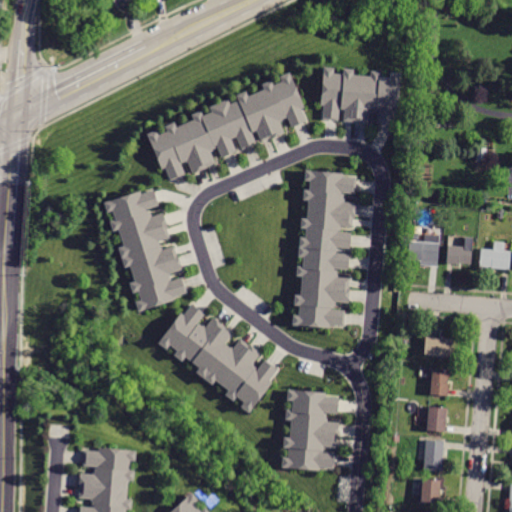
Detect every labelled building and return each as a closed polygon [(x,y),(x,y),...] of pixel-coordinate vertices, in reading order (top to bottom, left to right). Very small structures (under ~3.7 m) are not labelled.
[(340,108),(340,107),(339,106),(338,120),(322,119),(323,105),(320,105),(323,67),(334,68),(333,73),(342,74),(343,68),(353,69),(353,75),(370,76),(370,71),(381,72),(380,77),(389,78),(390,72),(400,73),(397,111),(394,111),(393,124),(377,122),(378,110),(377,110),(376,112),(372,111),(372,113),(369,113),(368,125),(352,123),(352,122),(343,121),(344,109),(340,108)] [(301,109),(307,122),(291,128),(287,118),(283,120),(283,121),(280,123),(284,134),(270,140),(269,138),(261,142),(256,131),(252,133),(257,144),(242,151),(236,138),(232,140),(237,152),(221,158),(216,147),(215,147),(216,149),(213,150),(214,152),(211,153),(215,163),(206,167),(207,169),(193,175),(187,162),(181,164),(185,175),(171,181),(165,168),(162,170),(147,135),(157,131),(159,135),(167,132),(165,127),(175,123),(176,127),(193,120),(191,115),(202,111),(203,115),(211,112),(209,108),(228,100),(230,104),(238,101),(236,96),(246,92),(248,97),(264,90),(262,85),(272,80),(274,85),(282,82),(280,77),(289,73),(304,108),(301,109)] [(486,161),(476,161),(477,148),(487,149),(486,161)] [(356,179),(355,194),(343,193),(343,198),(344,198),(344,202),(356,203),(355,219),(353,219),(352,228),(341,227),(340,232),(351,233),(350,249),(337,248),(336,253),(349,255),(348,271),(335,269),(335,271),(337,271),(337,275),(338,275),(338,278),(349,279),(349,287),(350,287),(348,302),(348,304),(336,302),(336,304),(334,304),(334,310),(345,311),(344,327),(330,325),(329,329),(292,326),(293,315),(298,316),(299,306),(294,305),(295,295),(300,296),(302,277),(296,276),(297,267),(302,267),(303,258),(298,257),(300,238),(305,238),(306,229),(300,229),(301,218),(306,219),(308,200),(303,200),(304,190),(309,190),(310,181),(304,181),(305,170),(342,174),(342,177),(356,179)] [(159,206),(146,210),(146,211),(149,211),(150,214),(151,214),(152,217),(164,213),(169,229),(167,229),(170,238),(158,242),(160,248),(162,247),(163,250),(175,246),(183,271),(171,274),(172,276),(170,276),(172,281),(182,278),(187,293),(174,297),(175,301),(139,313),(136,302),(141,301),(138,292),(133,293),(130,284),(134,282),(129,266),(125,268),(119,248),(123,247),(118,230),(113,231),(110,222),(115,221),(112,211),(107,213),(104,203),(140,192),(141,194),(154,190),(159,206)] [(409,260),(410,241),(424,242),(425,233),(440,235),(438,262),(409,260)] [(492,269),(492,267),(480,266),(481,248),(494,249),(495,242),(505,243),(504,250),(511,251),(510,270),(492,269)] [(447,263),(448,245),(472,247),(471,264),(459,263),(459,264),(447,263)] [(195,307),(205,315),(199,323),(202,326),(203,325),(206,327),(213,318),(226,328),(225,329),(232,335),(225,344),(230,348),(231,346),(233,348),(240,339),(247,345),(248,344),(261,354),(253,364),(255,365),(254,366),(257,369),(256,370),(257,371),(265,360),(278,370),(270,381),(272,383),(249,413),(241,407),(244,403),(237,397),(233,401),(225,395),(228,390),(215,381),(212,385),(196,372),(199,368),(185,357),(181,362),(174,356),(177,352),(169,346),(166,350),(158,344),(181,313),(184,315),(192,305),(195,307)] [(452,339),(451,358),(425,356),(426,337),(452,339)] [(448,384),(449,384),(448,396),(430,394),(432,371),(448,372),(448,384)] [(327,413),(326,418),(328,419),(327,422),(339,423),(338,439),(336,439),(336,448),(324,447),(324,452),(335,453),(334,469),(319,468),(319,471),(282,467),(283,457),(288,458),(289,448),(283,448),(284,438),(289,438),(291,420),(285,419),(286,409),(292,410),(292,401),(287,400),(288,389),(326,393),(325,397),(339,398),(338,414),(327,413)] [(429,407),(447,408),(445,432),(427,431),(429,407)] [(444,442),(443,449),(444,449),(442,472),(424,470),(425,455),(419,454),(419,446),(426,446),(426,440),(444,442)] [(98,449),(98,448),(135,451),(135,461),(130,461),(129,470),(134,471),(133,481),(128,481),(127,499),(132,500),(132,510),(126,509),(125,511),(80,511),(81,507),(92,508),(92,502),(90,502),(90,500),(79,499),(80,489),(78,489),(80,474),(92,475),(92,473),(94,473),(94,467),(83,467),(85,451),(98,452),(98,449)] [(439,505),(421,503),(423,479),(441,480),(439,505)] [(170,511),(192,493),(199,501),(195,505),(201,511),(205,508),(208,511),(170,511)]
